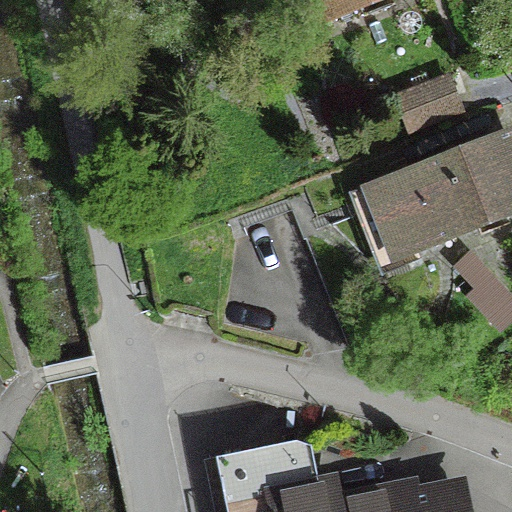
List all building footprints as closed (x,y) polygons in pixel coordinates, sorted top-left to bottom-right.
[(311,0),(320,22),(375,0),(311,0)] [(406,132),(456,112),(443,80),(393,99),(406,132)] [(395,258),(511,211),(511,157),(504,136),(368,189),(395,258)] [(485,320),(503,304),(482,281),(464,298),(485,320)] [(222,511),(459,511),(454,488),(409,497),(407,489),(332,505),(328,485),(303,491),(299,474),(311,471),(307,448),(293,443),(212,460),(222,511)]
